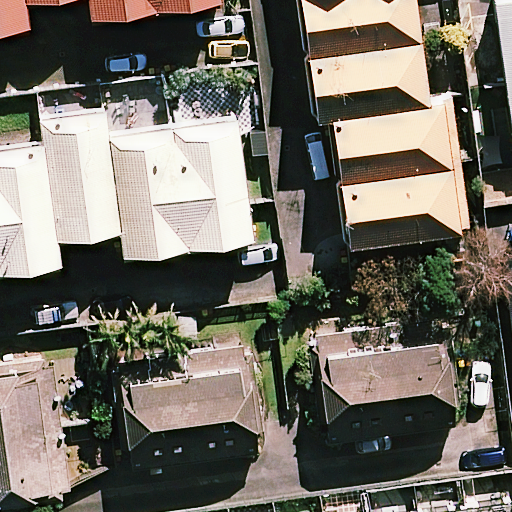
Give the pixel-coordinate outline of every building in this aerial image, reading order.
[(25,0),(0,0),(0,37),(30,33),(27,8),(25,0)] [(156,0),(91,0),(95,25),(159,16),(156,0)] [(222,0),(156,0),(159,16),(223,8),(222,0)] [(421,47),(414,0),(301,0),(310,61),(421,47)] [(511,147),(511,0),(489,0),(509,131),(511,147)] [(430,112),(421,47),(310,61),(319,126),(335,124),(430,112)] [(455,174),(446,109),(430,112),(335,124),(344,189),(455,174)] [(109,122),(45,131),(48,154),(61,252),(125,243),(112,146),(109,122)] [(241,129),(176,137),(193,261),(257,252),(241,129)] [(176,137),(112,146),(125,243),(129,269),(193,261),(176,137)] [(48,154),(0,160),(0,285),(0,286),(64,278),(61,252),(48,154)] [(463,239),(455,174),(344,189),(352,254),(463,239)] [(452,422),(442,334),(370,342),(368,325),(311,332),(323,437),(452,422)] [(254,447),(238,343),(113,362),(128,465),(254,447)] [(0,495),(65,487),(49,358),(0,364),(0,495)]
